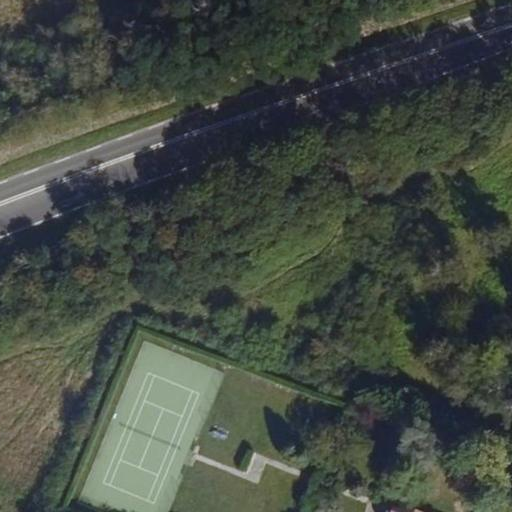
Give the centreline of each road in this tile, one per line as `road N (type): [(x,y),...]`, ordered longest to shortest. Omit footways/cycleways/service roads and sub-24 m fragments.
road 1 (track): [(511,118),(273,237),(0,352)]
road 2 (primary): [(0,211),(511,25)]
